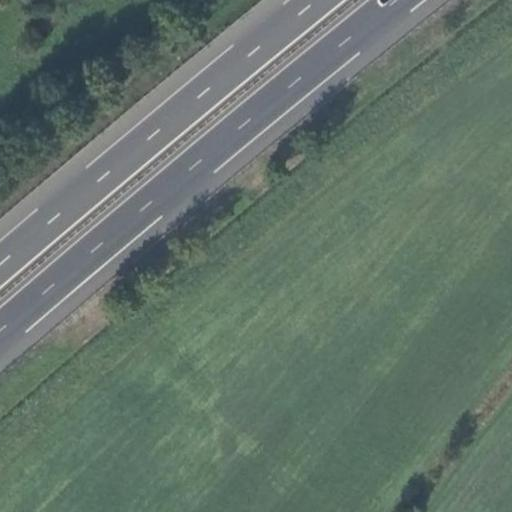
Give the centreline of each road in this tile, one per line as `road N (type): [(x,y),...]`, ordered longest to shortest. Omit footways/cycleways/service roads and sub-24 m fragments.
road 1 (trunk): [(0,333),(400,0)]
road 2 (trunk): [(323,0),(0,268)]
